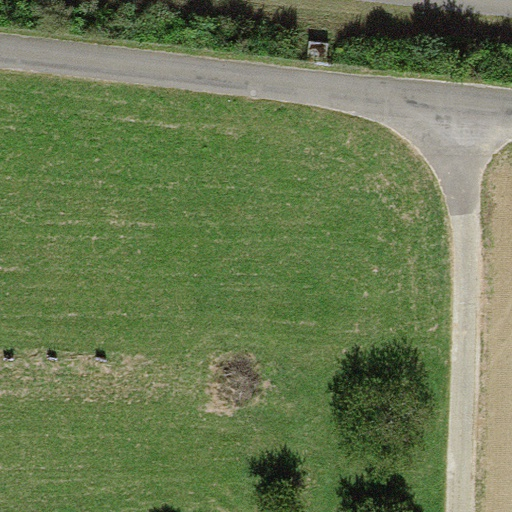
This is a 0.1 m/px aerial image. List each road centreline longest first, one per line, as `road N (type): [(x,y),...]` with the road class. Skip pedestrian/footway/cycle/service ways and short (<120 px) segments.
road 1 (unclassified): [(511,110),(0,56)]
road 2 (track): [(461,511),(467,106)]
